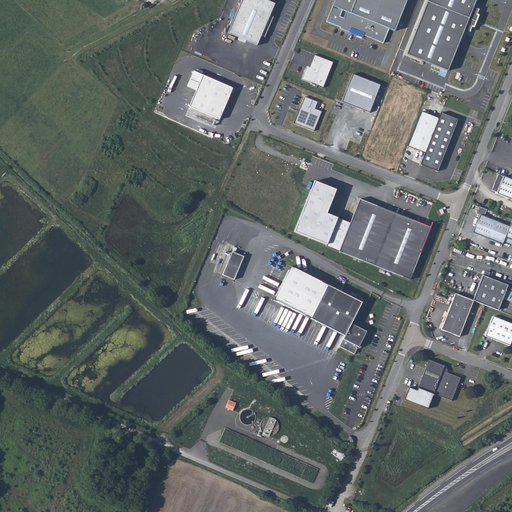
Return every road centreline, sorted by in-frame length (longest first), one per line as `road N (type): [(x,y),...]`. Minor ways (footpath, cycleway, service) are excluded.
road 1 (unclassified): [(308,0),(263,103),(263,123),(459,204)]
road 2 (track): [(0,373),(313,511)]
road 3 (unknown): [(419,307),(274,238),(258,245),(241,279)]
road 4 (unclassified): [(408,337),(335,511)]
road 5 (unclassified): [(459,204),(408,337)]
road 6 (unclassified): [(511,75),(459,204)]
road 7 (trunk): [(511,439),(410,511)]
